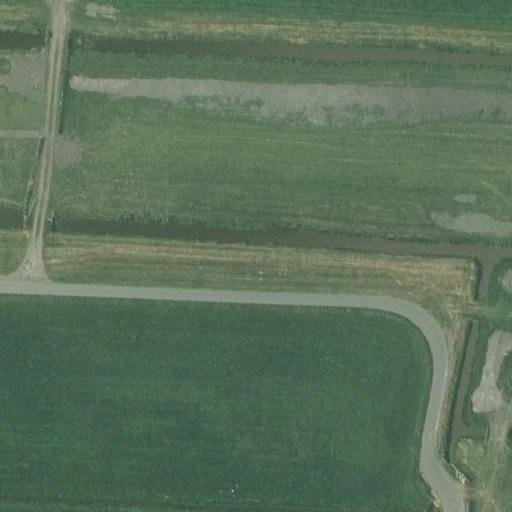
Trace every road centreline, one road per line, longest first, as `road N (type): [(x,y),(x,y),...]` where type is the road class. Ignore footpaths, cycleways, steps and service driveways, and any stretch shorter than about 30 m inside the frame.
road 1 (unclassified): [(459,511),(428,457),(444,360),(429,329),(396,307),(0,292)]
road 2 (track): [(30,294),(62,0)]
